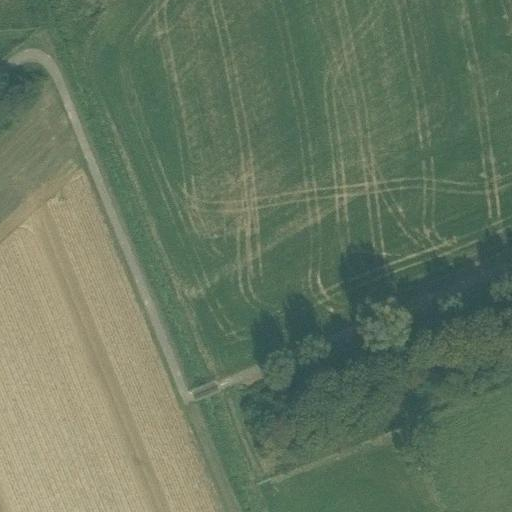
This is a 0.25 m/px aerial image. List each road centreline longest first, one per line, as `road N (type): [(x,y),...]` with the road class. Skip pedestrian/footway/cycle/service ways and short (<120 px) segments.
road 1 (track): [(0,73),(37,43),(187,399)]
road 2 (track): [(219,386),(511,268)]
